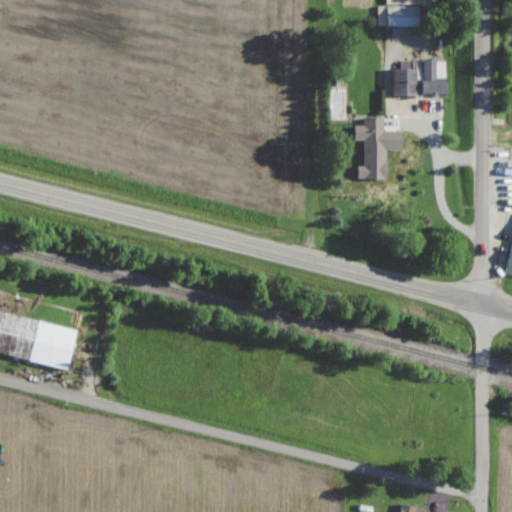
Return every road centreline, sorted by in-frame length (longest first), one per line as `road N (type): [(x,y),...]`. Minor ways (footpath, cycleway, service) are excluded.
road 1 (secondary): [(511,314),(0,185)]
road 2 (residential): [(482,511),(481,0)]
road 3 (residential): [(0,375),(483,495)]
